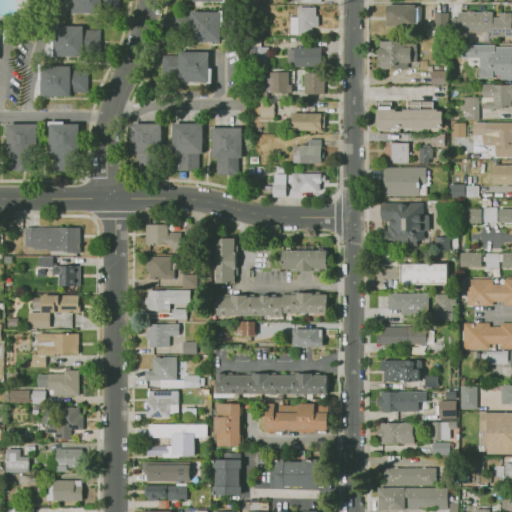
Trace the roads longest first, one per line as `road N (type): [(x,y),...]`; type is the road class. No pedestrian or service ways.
road 1 (residential): [(355,511),(353,0)]
road 2 (residential): [(0,198),(173,198),(277,222),(353,220)]
road 3 (residential): [(117,511),(114,221),(106,198)]
road 4 (residential): [(106,198),(107,129),(146,0)]
